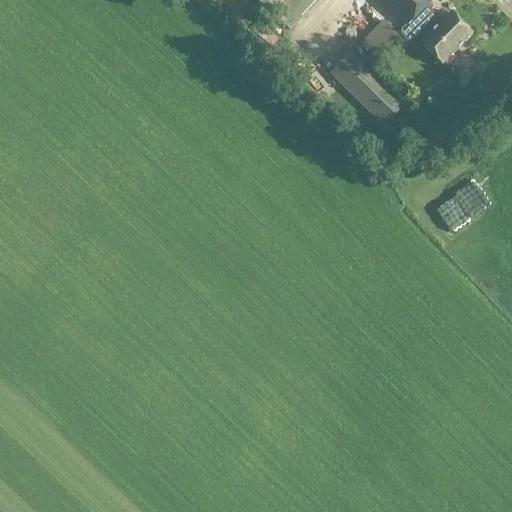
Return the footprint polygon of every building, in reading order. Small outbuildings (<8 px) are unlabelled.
[(271,0),(297,24),(319,0),(271,0)] [(452,14),(443,22),(429,8),(436,0),(368,0),(402,31),(399,34),(417,52),(422,47),(442,67),(473,35),(452,14)] [(375,62),(400,37),(384,22),(359,47),(375,62)] [(384,129),(406,106),(353,53),(330,76),(384,129)] [(432,208),(451,235),(492,206),(473,179),(432,208)]
